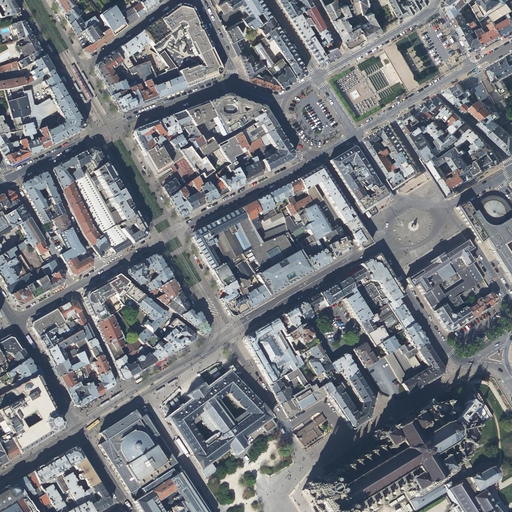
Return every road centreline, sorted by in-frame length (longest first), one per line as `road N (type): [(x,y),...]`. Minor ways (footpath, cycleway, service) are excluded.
road 1 (residential): [(378,246),(443,348),(464,364),(474,361)]
road 2 (residential): [(309,287),(377,400),(399,407)]
road 3 (residential): [(20,0),(97,133)]
road 4 (residential): [(176,233),(302,164)]
road 5 (residential): [(72,289),(8,177)]
road 6 (residential): [(42,161),(78,239),(103,272)]
road 7 (residential): [(97,133),(159,242)]
road 8 (residential): [(176,233),(116,125)]
road 9 (residential): [(231,80),(116,125)]
